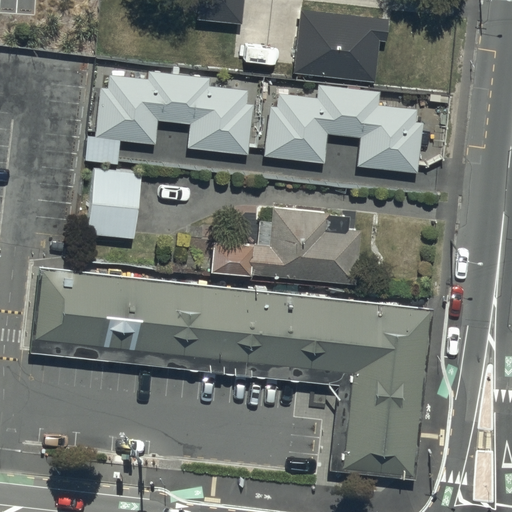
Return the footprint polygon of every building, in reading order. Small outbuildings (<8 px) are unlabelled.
[(242,0),(196,0),(196,11),(241,14),(242,0)] [(300,1),(293,64),(375,72),(379,32),(390,33),(391,22),(386,22),(387,10),(300,1)] [(147,70),(108,66),(107,79),(99,78),(94,128),(85,127),(83,153),(118,156),(120,132),(156,135),(158,113),(189,116),(186,141),(248,146),(253,95),(247,94),(248,82),(209,79),(210,68),(179,66),(179,61),(172,60),(172,64),(148,62),(147,70)] [(276,98),(268,97),(263,148),(324,154),(327,125),(359,128),(356,160),(417,165),(422,114),(416,114),(417,101),(379,98),(381,82),(318,76),(317,88),(278,85),(276,98)] [(141,163),(93,159),(86,225),(134,229),(141,163)] [(253,231),(213,228),(211,260),(254,262),(254,267),(356,273),(359,221),(355,220),(355,210),(349,210),(349,206),(329,205),(329,201),(271,197),(269,236),(253,235),(253,231)] [(120,278),(41,269),(34,338),(113,347),(179,354),(354,372),(344,468),(411,475),(429,310),(361,303),(187,285),(120,278)]
